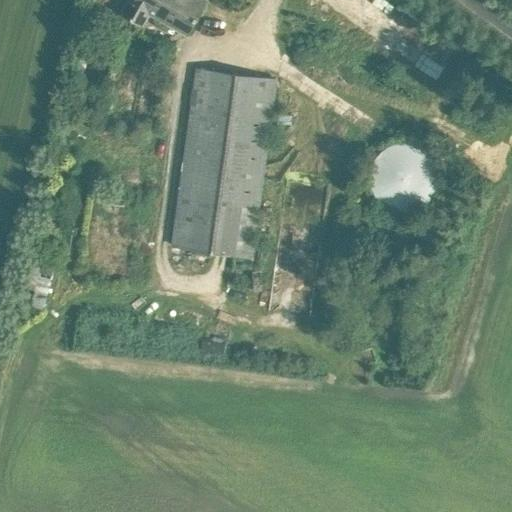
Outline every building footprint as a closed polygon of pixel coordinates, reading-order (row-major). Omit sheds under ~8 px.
[(129,0),(123,12),(142,24),(149,11),(188,33),(207,0),(206,0),(129,0)] [(172,244),(251,256),(276,79),(197,68),(172,244)] [(291,123),(292,114),(278,113),(278,122),(291,123)] [(370,173),(370,177),(370,180),(371,183),(371,186),(372,189),(374,192),(375,195),(377,198),(379,200),(382,203),(384,205),(387,206),(390,208),(393,209),(396,210),(399,211),(402,211),(405,211),(409,211),(412,210),(415,210),(418,208),(421,207),(424,205),(426,203),(429,201),(431,199),(433,196),(435,193),(436,190),(437,187),(438,184),(439,181),(439,178),(439,175),(439,171),(438,168),(437,165),(436,162),(435,159),(433,156),(431,153),(429,151),(426,149),(424,147),(421,145),(418,144),(415,142),(412,142),(409,141),(405,141),(402,141),(399,141),(395,142),(392,143),(389,144),(386,146),(384,148),(381,150),(379,152),(377,155),(375,158),(373,161),(372,164),(371,167),(371,170),(370,173)] [(203,339),(201,348),(224,353),(226,343),(203,339)]
